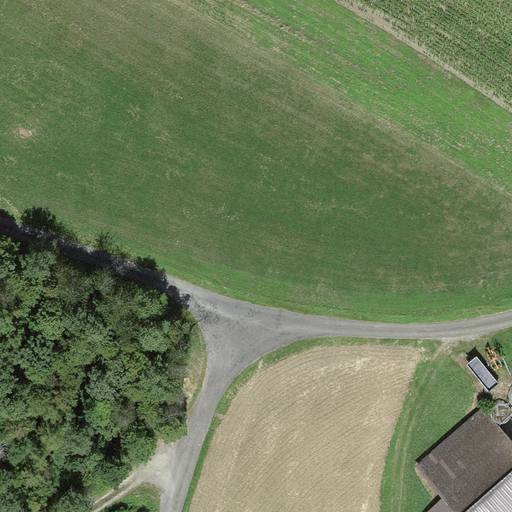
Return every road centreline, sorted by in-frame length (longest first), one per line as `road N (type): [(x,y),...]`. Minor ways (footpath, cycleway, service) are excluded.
road 1 (unclassified): [(249,326),(0,232)]
road 2 (unclassified): [(249,326),(446,334),(511,318)]
road 3 (unclassified): [(166,511),(207,385),(249,326)]
road 4 (track): [(397,511),(398,447),(446,334)]
